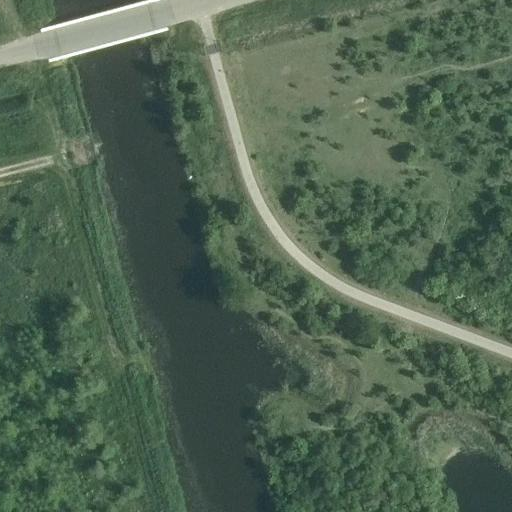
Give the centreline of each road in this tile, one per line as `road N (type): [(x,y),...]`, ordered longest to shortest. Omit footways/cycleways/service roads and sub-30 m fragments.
road 1 (unclassified): [(0,59),(222,0)]
road 2 (track): [(59,158),(3,0)]
